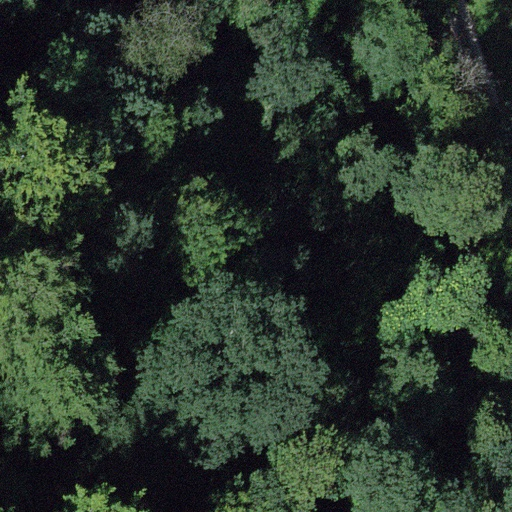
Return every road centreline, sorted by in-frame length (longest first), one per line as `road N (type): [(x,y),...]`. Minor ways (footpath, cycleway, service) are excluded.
road 1 (track): [(0,188),(78,332),(140,511)]
road 2 (track): [(511,199),(441,0)]
